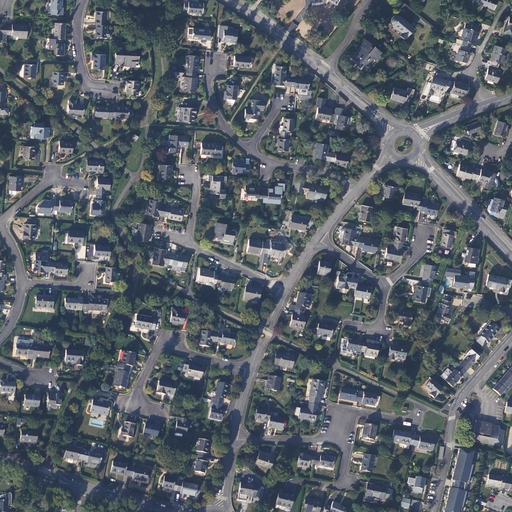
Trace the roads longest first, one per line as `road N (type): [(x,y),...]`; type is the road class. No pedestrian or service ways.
road 1 (residential): [(249,370),(165,346),(133,405)]
road 2 (residential): [(83,0),(77,42),(86,81),(148,102)]
road 3 (tertiary): [(511,256),(415,155)]
road 4 (tertiary): [(42,474),(169,511)]
